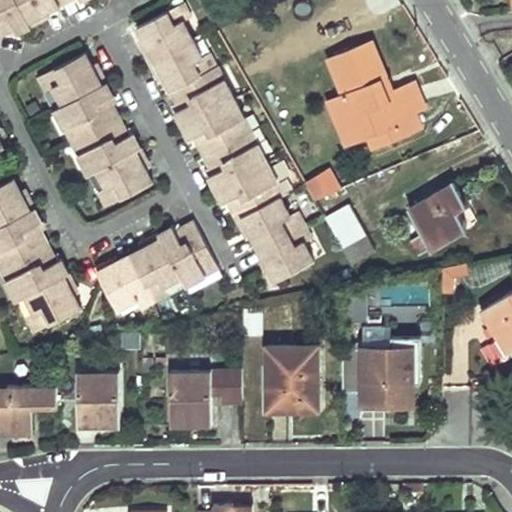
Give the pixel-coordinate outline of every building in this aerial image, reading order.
[(0,0),(0,36),(16,28),(18,33),(46,19),(43,14),(70,0),(0,0)] [(186,2),(177,6),(185,21),(193,16),(186,2)] [(185,21),(177,6),(138,26),(148,45),(144,48),(157,74),(162,72),(181,109),(176,111),(191,138),(195,136),(214,173),(210,175),(224,202),(228,200),(245,232),(250,230),(265,260),(268,265),(264,268),(271,283),(314,260),(305,241),(291,216),(281,196),(275,184),(279,181),(259,142),(250,147),(237,121),(245,117),(225,78),(217,83),(204,57),(185,21)] [(387,122),(417,110),(426,106),(415,80),(387,92),(382,80),(387,78),(371,40),(329,57),(344,93),(329,99),(338,121),(342,119),(351,141),(369,134),(389,126),(387,122)] [(87,52),(48,72),(55,86),(63,103),(56,108),(67,129),(75,124),(88,149),(79,153),(90,174),(98,170),(107,187),(115,201),(154,181),(144,162),(148,160),(134,132),(130,134),(111,98),(115,96),(101,68),(96,70),(87,52)] [(212,52),(204,57),(217,83),(225,78),(212,52)] [(39,76),(46,90),(55,86),(48,72),(39,76)] [(417,110),(387,122),(389,126),(369,134),(373,146),(422,125),(417,110)] [(245,117),(237,121),(250,147),(259,142),(245,117)] [(342,119),(338,121),(346,143),(351,141),(342,119)] [(67,129),(79,153),(88,149),(75,124),(67,129)] [(330,171),(306,183),(315,199),(340,188),(330,171)] [(15,177),(0,184),(0,251),(4,250),(16,274),(8,278),(18,299),(27,295),(36,314),(43,327),(82,306),(72,288),(77,286),(63,257),(58,260),(39,223),(44,221),(29,193),(25,195),(15,177)] [(468,225),(453,201),(464,194),(456,180),(409,207),(423,232),(412,238),(421,252),(468,225)] [(279,181),(275,184),(281,196),(285,194),(279,181)] [(107,187),(99,191),(106,205),(115,201),(107,187)] [(352,262),(377,248),(350,202),(325,216),(352,262)] [(300,211),(291,216),(305,241),(313,236),(306,223),(300,211)] [(187,285),(220,267),(195,220),(176,229),(174,225),(146,239),(148,244),(119,259),(113,262),(111,258),(96,265),(119,308),(138,298),(164,285),(182,276),(187,285)] [(4,250),(0,251),(0,263),(8,278),(16,274),(4,250)] [(471,271),(468,260),(442,266),(442,291),(455,291),(455,275),(471,271)] [(220,267),(187,285),(190,291),(223,274),(220,267)] [(356,296),(356,284),(342,286),(342,296),(356,296)] [(164,285),(138,298),(143,307),(168,294),(164,285)] [(507,351),(511,347),(511,290),(482,309),(507,351)] [(246,334),(263,333),(262,307),(245,307),(246,334)] [(36,314),(28,318),(35,331),(43,327),(36,314)] [(394,399),(394,401),(414,401),(414,344),(384,344),(384,324),(363,324),(363,399),(394,399)] [(268,408),(290,407),(290,402),(318,401),(318,344),(268,344),(268,408)] [(243,392),(243,368),(171,369),(171,424),(194,424),(212,424),(212,415),(212,393),(243,392)] [(120,369),(78,370),(79,425),(102,424),(120,424),(120,415),(120,369)] [(0,434),(32,434),(32,408),(58,407),(58,385),(0,384),(0,434)] [(213,511),(198,511),(253,511),(254,511),(234,511),(234,503),(213,503),(213,511)] [(234,511),(254,511),(254,503),(234,503),(234,511)]
